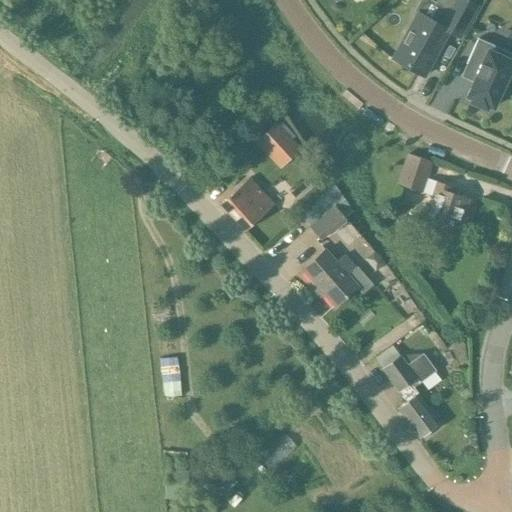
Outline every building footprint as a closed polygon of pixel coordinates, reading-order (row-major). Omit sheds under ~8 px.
[(417,13),(392,59),(424,76),(448,31),(460,38),(477,6),(466,0),(436,0),(435,3),(430,0),(420,0),(414,11),(417,13)] [(511,53),(478,38),(466,64),(477,69),(475,73),(477,74),(467,96),(472,99),(471,102),(485,109),(487,105),(492,108),(499,92),(502,94),(510,77),(507,76),(511,64),(511,53)] [(254,141),(279,168),(300,148),(291,139),(295,136),(281,121),(278,124),(276,121),(254,141)] [(407,153),(397,183),(422,192),(427,178),(432,162),(407,153)] [(274,204),(249,178),(221,203),(246,230),(274,204)] [(424,205),(418,224),(436,230),(438,224),(458,231),(460,226),(462,227),(465,217),(463,216),(469,199),(449,192),(450,187),(437,183),(433,196),(429,207),(424,205)] [(336,186),(301,214),(320,238),(355,210),(336,186)] [(325,250),(303,269),(335,306),(356,287),(346,276),(352,270),(356,267),(355,267),(345,255),(337,263),(325,250)] [(470,360),(464,344),(446,352),(453,368),(459,366),(459,364),(470,360)] [(400,355),(383,368),(399,391),(401,390),(409,400),(398,408),(420,437),(439,423),(418,395),(419,394),(413,387),(435,370),(423,354),(422,354),(409,365),(400,355)] [(164,376),(164,394),(182,394),(182,376),(164,376)] [(209,486),(225,501),(232,493),(228,490),(237,481),(224,469),(209,486)] [(165,470),(163,496),(184,497),(186,472),(165,470)] [(204,511),(208,511),(219,500),(204,488),(192,502),(204,511)]
